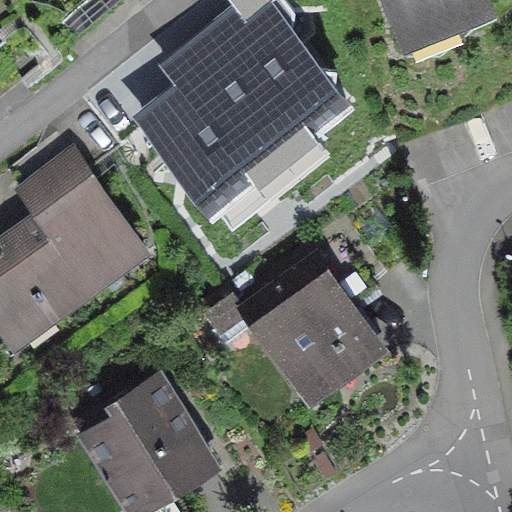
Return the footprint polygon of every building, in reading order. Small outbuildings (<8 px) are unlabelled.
[(483,0),(395,0),(410,37),(486,7),(483,0)] [(231,179),(347,80),(288,11),(172,111),(231,179)] [(0,234),(0,296),(25,331),(154,239),(87,143),(37,178),(51,198),(0,234)] [(339,261),(268,315),(327,391),(398,337),(339,261)] [(178,372),(97,422),(148,504),(229,455),(178,372)]
